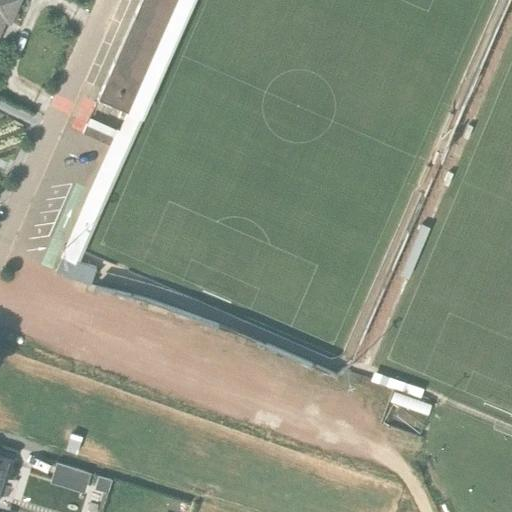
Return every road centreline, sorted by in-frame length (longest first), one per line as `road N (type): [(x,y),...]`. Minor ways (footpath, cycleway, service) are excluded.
road 1 (track): [(0,279),(376,432),(420,484),(430,511)]
road 2 (unclassified): [(99,0),(0,228)]
